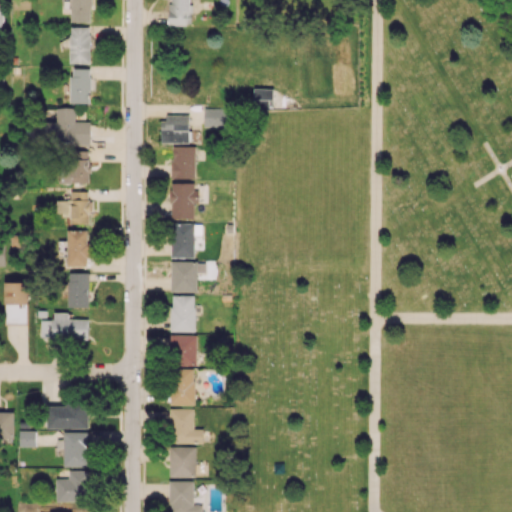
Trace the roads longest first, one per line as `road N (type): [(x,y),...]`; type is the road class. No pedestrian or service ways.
road 1 (residential): [(134,0),(131,511)]
road 2 (residential): [(131,371),(0,371)]
